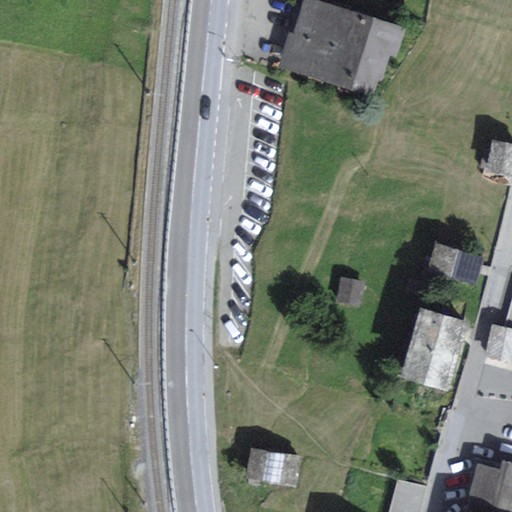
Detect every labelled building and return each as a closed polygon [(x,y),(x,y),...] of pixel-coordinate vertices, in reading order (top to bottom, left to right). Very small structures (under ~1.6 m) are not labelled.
[(395,52),(402,30),(309,1),(298,37),(291,35),(282,66),(368,93),(374,74),(380,76),(388,50),(395,52)] [(488,169),(511,174),(511,172),(511,148),(493,144),(488,169)] [(473,281),(480,260),(438,247),(431,269),(473,281)] [(338,300),(358,304),(362,283),(342,279),(338,300)] [(465,324),(422,312),(405,373),(447,386),(465,324)] [(489,354),(511,358),(511,331),(494,328),(489,354)] [(250,454),(247,480),(296,486),(299,459),(250,454)] [(477,465),(465,511),(511,511),(511,466),(504,464),(502,471),(477,465)]
